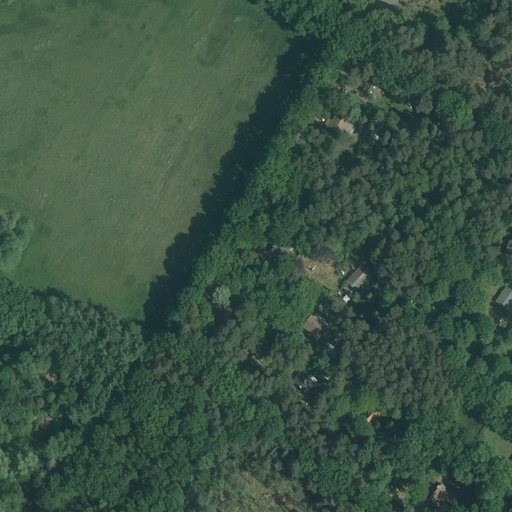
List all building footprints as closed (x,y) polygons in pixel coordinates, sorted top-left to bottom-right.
[(392,9),(380,10),(381,19),(393,17),(392,9)] [(456,17),(456,25),(461,25),(460,27),(467,28),(467,16),(461,15),(461,17),(456,17)] [(353,92),(350,97),(354,100),(352,103),(357,106),(359,103),(366,108),(369,103),(365,101),(368,96),(357,90),(355,94),(353,92)] [(327,129),(340,138),(349,125),(337,116),(327,129)] [(396,132),(410,141),(416,132),(402,123),(396,132)] [(349,125),(340,138),(347,142),(356,129),(349,125)] [(362,125),(357,132),(365,138),(370,131),(362,125)] [(388,152),(398,159),(403,151),(393,144),(388,152)] [(312,214),(318,218),(322,211),(316,208),(312,214)] [(368,246),(381,254),(389,242),(376,233),(368,246)] [(289,253),(286,250),(276,243),(269,254),(278,261),(281,263),(289,253)] [(310,271),(316,261),(301,252),(295,261),(310,271)] [(368,286),(376,278),(362,265),(345,283),(356,293),(365,283),(368,286)] [(508,312),(511,306),(511,291),(506,287),(495,303),(508,312)] [(220,326),(230,319),(218,302),(209,309),(220,326)] [(322,303),(317,310),(327,318),(333,311),(322,303)] [(310,317),(302,329),(319,340),(328,328),(323,325),(325,321),(316,315),(313,319),(310,317)] [(233,324),(230,319),(220,326),(223,331),(233,324)] [(249,344),(245,341),(251,334),(247,331),(242,337),(239,335),(235,341),(245,349),(249,344)] [(260,369),(269,362),(260,351),(251,358),(260,369)] [(42,380),(59,387),(64,376),(47,369),(42,380)] [(293,383),(306,394),(316,383),(303,372),(293,383)] [(18,407),(26,398),(22,395),(16,390),(8,399),(17,406),(18,407)] [(371,429),(387,414),(376,403),(361,418),(371,429)] [(38,419),(35,428),(46,432),(47,427),(52,429),(55,422),(43,417),(42,420),(38,419)] [(492,460),(488,465),(502,475),(506,471),(492,460)] [(370,487),(379,486),(378,473),(369,474),(370,487)] [(441,504),(447,509),(456,498),(441,486),(429,501),(438,509),(441,504)]
